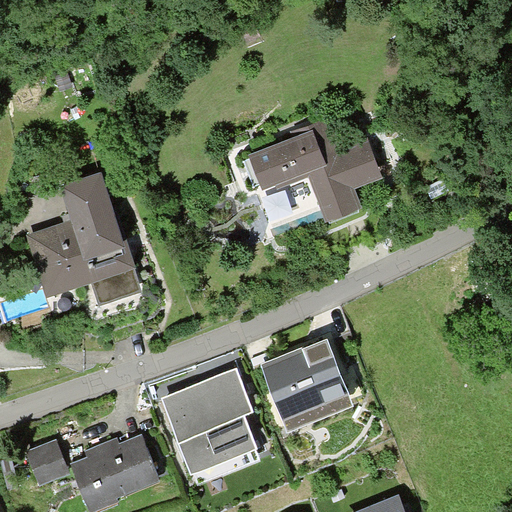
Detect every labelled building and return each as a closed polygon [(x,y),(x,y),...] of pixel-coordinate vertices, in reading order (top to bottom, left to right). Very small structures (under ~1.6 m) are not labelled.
[(307,174),(324,218),(355,206),(347,185),(371,175),(368,169),(374,167),(365,142),(320,160),(315,147),(327,143),(321,128),(250,156),(250,157),(241,161),(251,187),(261,183),(261,184),(273,180),(276,186),(307,174)] [(101,172),(60,185),(71,219),(84,261),(129,246),(127,240),(124,241),(101,172)] [(84,261),(71,219),(26,234),(47,297),(92,283),(99,305),(141,292),(134,268),(136,268),(129,246),(84,261)] [(351,405),(326,341),(261,366),(286,430),(351,405)] [(271,452),(239,366),(165,393),(197,479),(271,452)] [(113,447),(110,441),(83,452),(86,458),(70,465),(86,504),(156,476),(140,436),(113,447)] [(55,441),(25,453),(37,483),(67,471),(55,441)] [(396,511),(389,495),(346,511),(396,511)]
